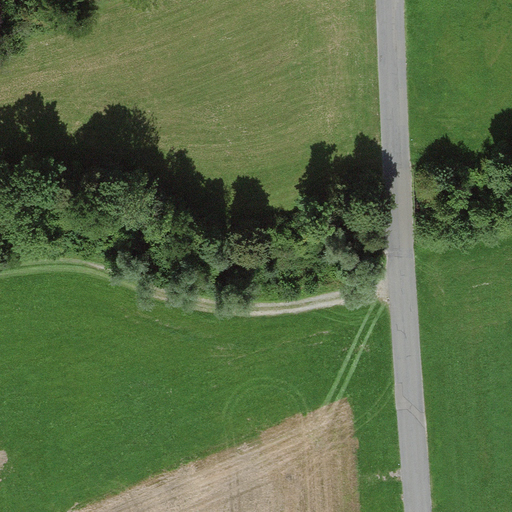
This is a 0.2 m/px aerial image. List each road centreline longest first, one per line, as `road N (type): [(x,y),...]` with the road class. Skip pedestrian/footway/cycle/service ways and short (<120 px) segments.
road 1 (unclassified): [(392,0),(420,511)]
road 2 (track): [(403,271),(292,307),(233,307),(172,296),(70,257),(0,262)]
